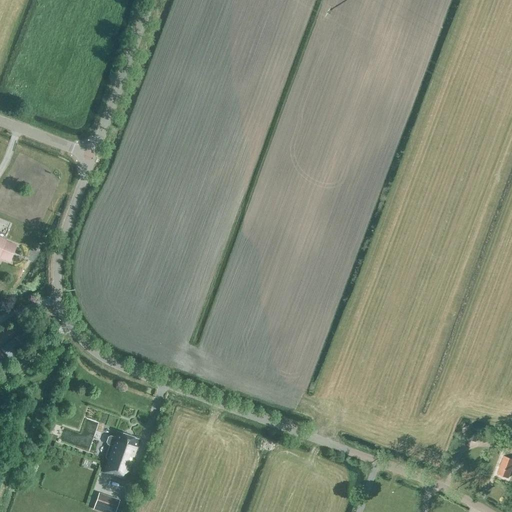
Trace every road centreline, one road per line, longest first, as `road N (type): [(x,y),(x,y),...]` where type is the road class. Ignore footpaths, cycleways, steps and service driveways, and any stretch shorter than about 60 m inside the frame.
road 1 (unclassified): [(486,511),(434,483),(111,365),(85,344),(59,301),(55,275),(90,156)]
road 2 (unclassified): [(90,156),(148,0)]
